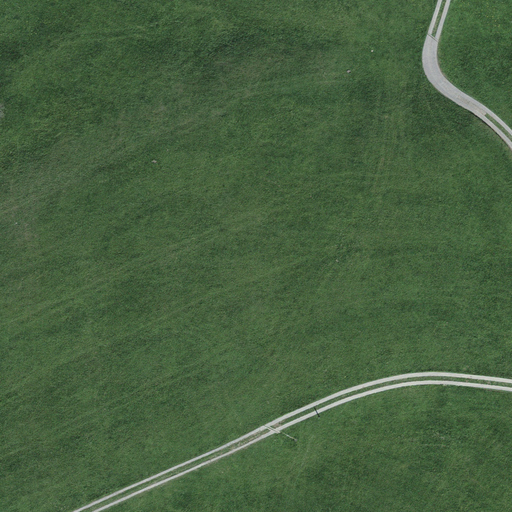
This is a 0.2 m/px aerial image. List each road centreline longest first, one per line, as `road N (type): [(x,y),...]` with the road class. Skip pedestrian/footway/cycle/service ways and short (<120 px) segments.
road 1 (track): [(82,511),(409,379),(511,386)]
road 2 (track): [(511,146),(485,115),(443,91),(426,52),(442,0)]
